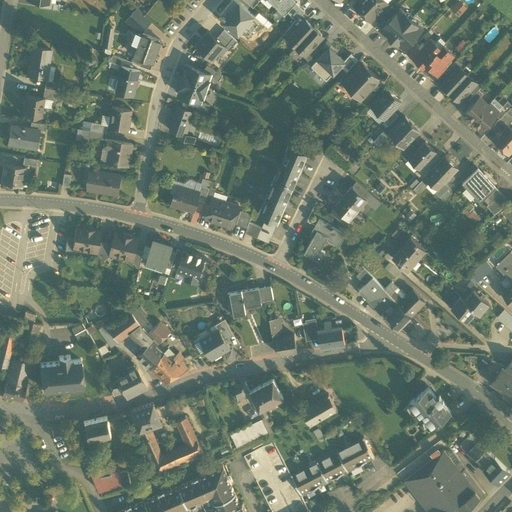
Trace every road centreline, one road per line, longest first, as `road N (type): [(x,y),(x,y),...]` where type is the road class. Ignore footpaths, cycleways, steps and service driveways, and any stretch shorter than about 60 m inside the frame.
road 1 (residential): [(409,349),(219,372),(87,410),(0,404)]
road 2 (residential): [(316,0),(511,174)]
road 3 (residential): [(138,217),(156,104),(177,41),(213,0)]
road 4 (residential): [(276,267),(409,349)]
road 5 (residential): [(138,217),(276,267)]
road 6 (residential): [(0,200),(138,217)]
road 7 (residential): [(338,511),(445,430)]
road 8 (residential): [(409,349),(511,419)]
